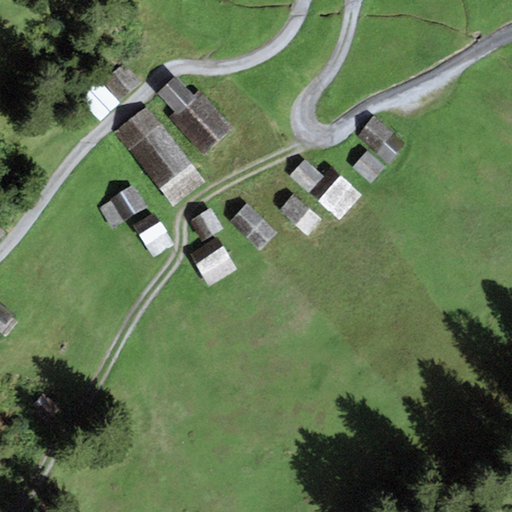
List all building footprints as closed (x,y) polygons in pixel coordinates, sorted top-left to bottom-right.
[(129,66),(112,83),(128,100),(146,82),(129,66)] [(86,99),(104,116),(120,101),(102,83),(86,99)] [(173,123),(209,166),(239,140),(202,96),(192,103),(179,87),(163,100),(178,119),(173,123)] [(116,136),(177,214),(210,189),(149,111),(116,136)] [(362,140),(394,175),(411,159),(379,124),(362,140)] [(359,173),(379,192),(392,179),(373,159),(359,173)] [(294,183),(343,229),(365,205),(334,175),(325,185),(308,169),(294,183)] [(102,211),(117,234),(149,212),(134,189),(102,211)] [(281,219),(311,243),(326,225),(297,201),(281,219)] [(234,227),(263,259),(281,242),(252,211),(234,227)] [(193,227),(209,248),(228,234),(212,213),(193,227)] [(140,235),(158,263),(177,251),(159,223),(140,235)] [(194,265),(213,294),(239,277),(221,249),(194,265)] [(0,335),(14,323),(0,308),(0,335)] [(34,410),(52,432),(67,420),(49,398),(34,410)]
